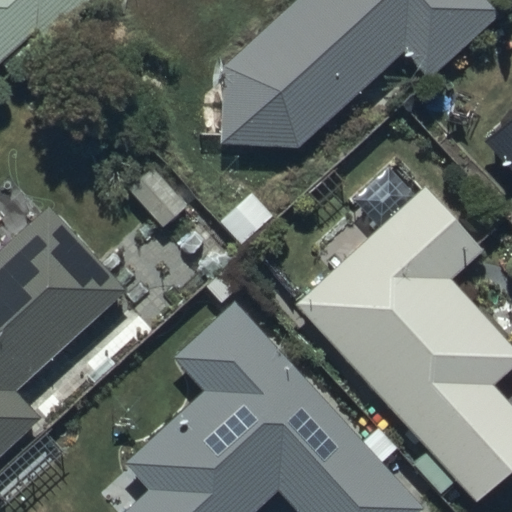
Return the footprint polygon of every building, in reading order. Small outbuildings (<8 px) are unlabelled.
[(0,0),(0,52),(35,21),(44,32),(80,0),(0,0)] [(285,0),(224,56),(218,132),(294,137),(403,42),(427,69),(498,7),(491,0),(285,0)] [(511,107),(482,135),(511,167),(511,107)] [(420,177),(292,295),(473,490),(511,453),(511,402),(488,377),(511,354),(511,338),(450,271),(481,242),(420,177)] [(124,285),(47,199),(0,241),(0,441),(36,409),(13,384),(124,285)] [(407,511),(422,499),(233,292),(174,352),(202,380),(124,458),(148,482),(120,510),(118,511),(241,511),(276,480),(305,511),(407,511)]
